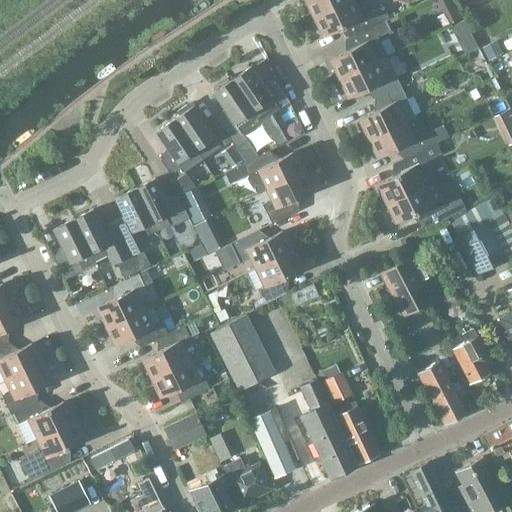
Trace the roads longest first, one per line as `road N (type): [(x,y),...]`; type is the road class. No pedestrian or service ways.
road 1 (residential): [(181,511),(140,418),(91,381),(8,208),(81,173),(122,106),(268,15)]
road 2 (residential): [(434,444),(346,268),(347,172),(268,15)]
road 3 (residential): [(303,511),(434,444)]
